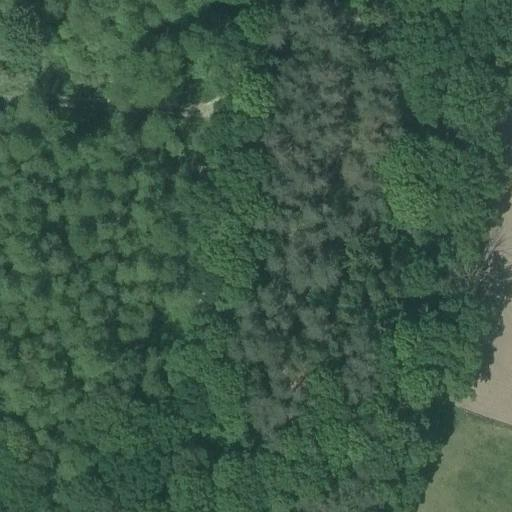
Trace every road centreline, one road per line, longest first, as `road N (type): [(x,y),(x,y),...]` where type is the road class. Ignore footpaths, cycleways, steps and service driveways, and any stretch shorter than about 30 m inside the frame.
road 1 (track): [(176,511),(226,114),(257,0)]
road 2 (track): [(226,114),(0,97)]
